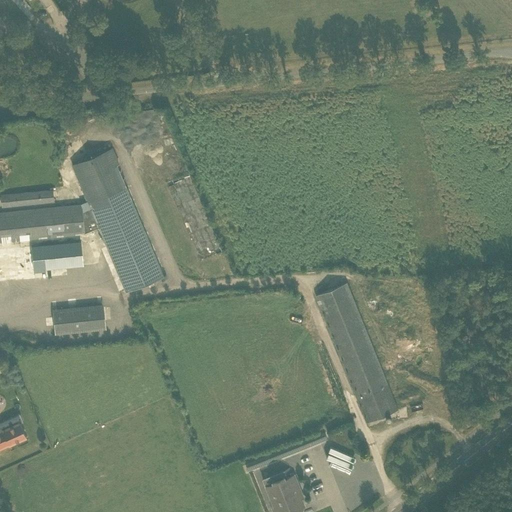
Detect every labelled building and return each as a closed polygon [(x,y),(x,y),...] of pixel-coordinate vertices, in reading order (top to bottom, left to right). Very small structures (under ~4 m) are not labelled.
[(90,208),(82,211),(85,234),(98,227),(126,291),(161,277),(163,281),(168,279),(112,148),(73,164),(79,178),(76,179),(78,184),(79,184),(88,202),(90,208)] [(2,206),(54,201),(53,190),(1,195),(2,206)] [(0,242),(85,234),(82,211),(82,204),(0,212),(0,242)] [(31,246),(34,271),(83,266),(81,241),(31,246)] [(317,296),(366,422),(397,409),(348,284),(317,296)] [(103,304),(102,304),(101,294),(97,295),(97,304),(57,309),(56,302),(56,300),(52,300),(56,334),(106,329),(103,304)] [(0,449),(26,438),(19,423),(0,431),(0,449)] [(272,508),(273,511),(298,511),(300,508),(304,506),(302,499),(303,498),(294,475),(284,479),(283,475),(272,480),(273,483),(266,486),(274,507),(272,508)]
